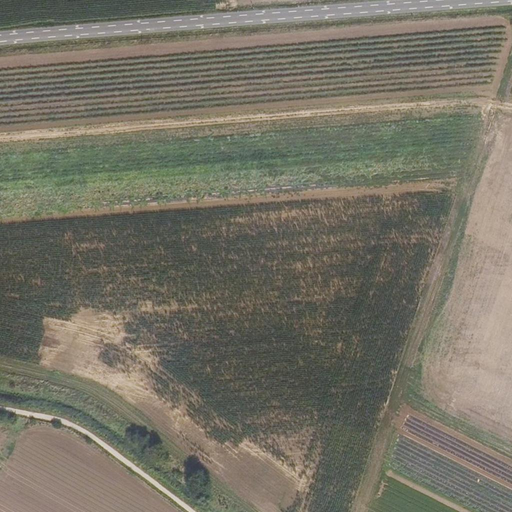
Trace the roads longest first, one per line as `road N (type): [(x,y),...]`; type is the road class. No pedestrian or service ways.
road 1 (secondary): [(511,0),(0,39)]
road 2 (track): [(195,511),(91,435),(59,419),(0,408)]
